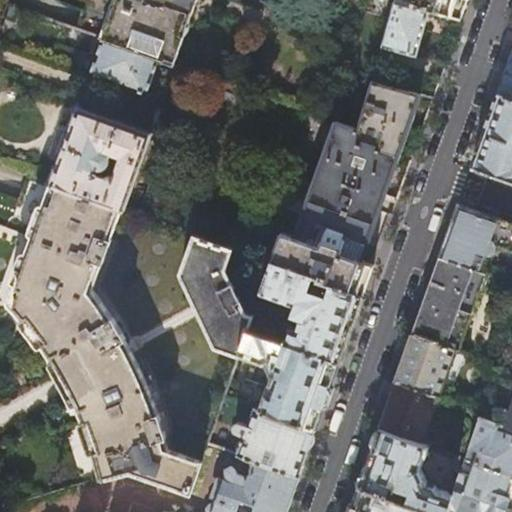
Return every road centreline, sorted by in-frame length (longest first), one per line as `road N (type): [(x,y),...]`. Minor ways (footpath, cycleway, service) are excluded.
road 1 (residential): [(318,511),(439,179)]
road 2 (residential): [(439,179),(499,0)]
road 3 (residential): [(148,111),(0,58)]
